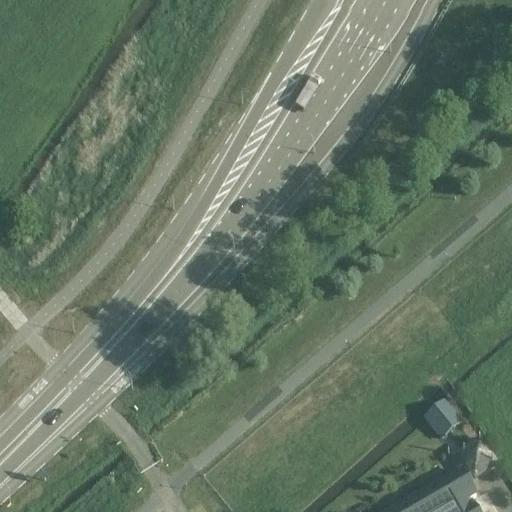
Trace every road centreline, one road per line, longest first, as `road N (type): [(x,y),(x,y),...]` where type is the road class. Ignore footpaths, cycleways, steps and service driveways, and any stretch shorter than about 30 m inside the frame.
road 1 (secondary): [(0,476),(123,354),(228,231),(386,0)]
road 2 (secondary): [(323,0),(172,254),(0,443)]
